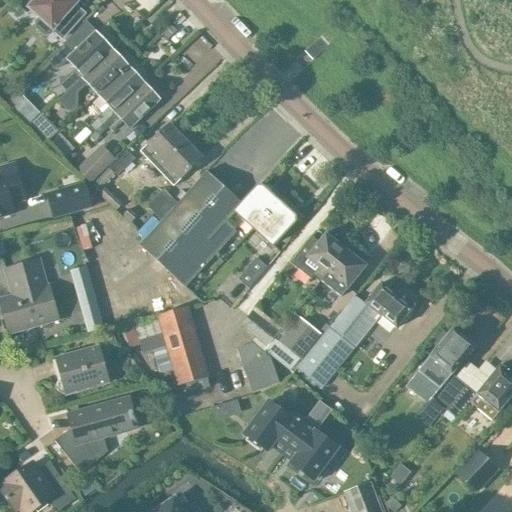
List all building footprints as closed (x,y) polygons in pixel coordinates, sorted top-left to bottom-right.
[(73,6),(75,3),(71,0),(27,0),(26,2),(28,7),(28,8),(38,18),(34,23),(34,29),(42,36),(48,35),(52,31),(61,39),(83,14),(73,6)] [(68,90),(81,78),(111,50),(94,33),(93,34),(83,24),(48,62),(54,68),(58,68),(67,60),(76,69),(67,77),(62,77),(59,80),(59,84),(66,92),(68,90)] [(90,88),(97,95),(127,67),(111,50),(81,78),(68,90),(56,101),(66,112),(71,112),(77,106),(77,93),(84,87),(90,88)] [(93,131),(143,84),(127,67),(97,95),(108,107),(88,127),(93,131)] [(143,84),(93,131),(98,137),(107,128),(112,132),(122,122),(129,129),(159,101),(143,84)] [(29,108),(21,116),(29,124),(37,116),(29,108)] [(164,163),(185,142),(169,125),(147,146),(164,163)] [(50,126),(37,137),(44,145),(56,133),(50,126)] [(58,140),(51,147),(63,158),(70,151),(58,140)] [(185,142),(164,163),(180,180),(201,159),(185,142)] [(90,182),(114,159),(105,150),(95,159),(90,154),(76,168),(90,182)] [(126,151),(108,168),(116,176),(134,160),(126,151)] [(0,217),(13,214),(11,204),(25,200),(14,164),(0,168),(0,174),(0,176),(0,217)] [(108,203),(113,198),(101,187),(113,174),(108,169),(91,187),(108,203)] [(233,212),(241,204),(206,172),(177,204),(173,200),(155,217),(160,223),(138,246),(184,287),(188,283),(217,250),(208,242),(224,224),(234,213),(233,212)] [(90,208),(84,185),(47,195),(53,218),(70,213),(90,208)] [(252,230),(277,202),(261,187),(256,187),(241,204),(233,212),(234,213),(252,230)] [(155,217),(173,200),(163,189),(145,206),(155,217)] [(277,202),(252,230),(272,247),(294,223),(294,217),(277,202)] [(208,242),(217,250),(233,233),(224,224),(208,242)] [(319,282),(344,251),(324,235),(318,243),(311,237),(290,264),(311,280),(313,278),(319,282)] [(344,251),(319,282),(319,283),(320,282),(340,298),(346,291),(365,267),(344,251)] [(248,289),(266,268),(255,258),(237,280),(248,289)] [(45,288),(37,260),(5,269),(13,297),(0,300),(0,307),(3,320),(7,319),(10,329),(6,330),(7,334),(58,319),(49,287),(45,288)] [(389,291),(381,284),(364,303),(395,329),(414,306),(412,304),(413,302),(406,296),(404,298),(392,288),(389,291)] [(137,329),(126,332),(131,348),(141,345),(144,353),(153,351),(159,373),(175,368),(180,385),(206,378),(186,309),(160,317),(161,320),(136,327),(137,329)] [(251,314),(241,326),(267,348),(272,342),(277,335),(251,314)] [(267,354),(284,367),(289,371),(318,335),(293,315),(277,335),(272,342),(265,352),(267,354)] [(329,329),(296,369),(319,389),(353,348),(329,329)] [(451,329),(429,357),(429,358),(418,371),(440,388),(451,375),(474,347),(451,329)] [(252,392),(277,383),(267,354),(265,352),(256,343),(237,350),(244,368),(252,392)] [(108,383),(103,365),(107,364),(102,347),(52,361),(56,374),(58,373),(61,380),(57,383),(56,387),(56,391),(59,394),(63,395),(108,383)] [(446,412),(456,420),(469,403),(491,420),(511,395),(511,374),(499,365),(476,395),(466,387),(446,412)] [(466,387),(453,377),(434,401),(433,400),(426,409),(423,407),(415,416),(429,427),(443,409),(446,412),(466,387)] [(80,474),(107,453),(103,439),(136,429),(127,398),(67,415),(73,439),(69,440),(59,448),(80,474)] [(289,418),(267,402),(244,434),(248,437),(245,441),(261,452),(263,448),(267,451),(275,440),(284,449),(305,420),(294,412),(289,418)] [(330,411),(319,403),(284,449),(294,456),(290,464),(313,481),(315,479),(319,481),(330,466),(326,463),(336,449),(314,433),(330,411)] [(496,470),(478,452),(477,453),(457,475),(456,474),(456,475),(474,493),(475,492),(495,470),(496,470)] [(42,482),(36,473),(30,464),(4,483),(6,486),(0,489),(0,491),(13,510),(19,505),(23,511),(31,511),(47,501),(55,511),(56,511),(74,500),(56,473),(42,482)] [(401,466),(391,479),(400,485),(410,473),(401,466)] [(350,511),(380,511),(370,483),(344,493),(350,511)] [(181,511),(173,500),(156,511),(181,511)]
